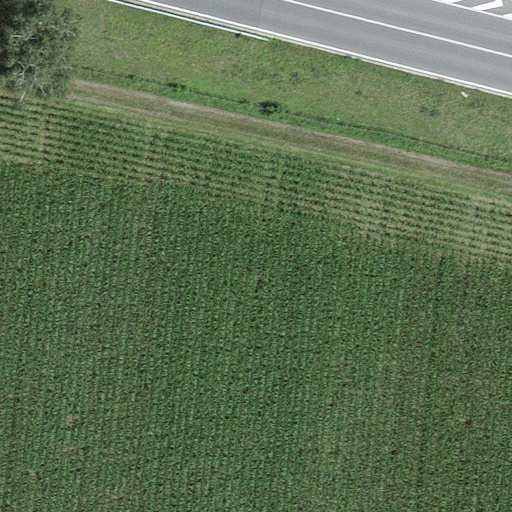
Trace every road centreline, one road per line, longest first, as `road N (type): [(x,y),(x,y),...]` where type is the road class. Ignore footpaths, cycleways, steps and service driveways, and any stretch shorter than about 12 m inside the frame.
road 1 (track): [(0,72),(511,180)]
road 2 (secondary): [(511,54),(290,0)]
